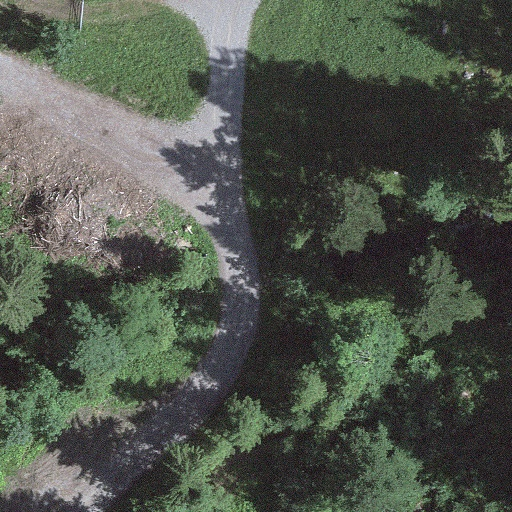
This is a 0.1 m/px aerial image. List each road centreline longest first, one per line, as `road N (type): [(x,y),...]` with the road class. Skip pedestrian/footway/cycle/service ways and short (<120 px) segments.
road 1 (track): [(0,64),(202,191),(234,251),(242,304),(232,352),(171,438),(78,511)]
road 2 (track): [(202,191),(233,0)]
